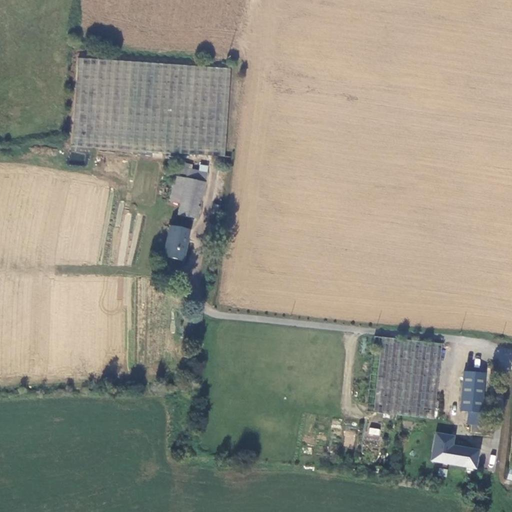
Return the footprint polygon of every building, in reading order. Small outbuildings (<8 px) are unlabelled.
[(231,68),(76,57),(69,146),(224,157),(231,68)] [(197,165),(182,162),(180,173),(186,174),(181,202),(200,206),(207,173),(196,170),(197,165)] [(198,218),(200,206),(181,202),(179,214),(198,218)] [(182,260),(188,230),(170,227),(163,255),(182,260)] [(449,422),(457,345),(375,337),(366,412),(449,422)] [(479,424),(484,376),(466,374),(463,409),(468,410),(467,423),(479,424)] [(379,436),(380,429),(369,428),(368,435),(379,436)] [(355,432),(345,431),(345,445),(354,445),(355,432)] [(478,451),(453,447),(450,464),(475,468),(478,451)]
